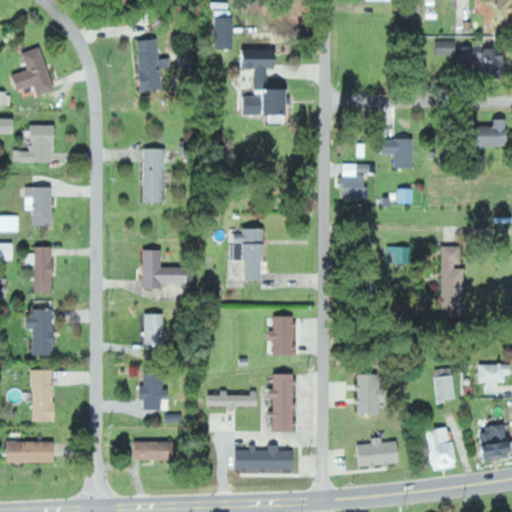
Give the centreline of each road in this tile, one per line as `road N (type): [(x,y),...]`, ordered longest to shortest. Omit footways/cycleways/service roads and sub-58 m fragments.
road 1 (residential): [(99,506),(97,102),(82,43),(45,0)]
road 2 (residential): [(324,498),(326,0)]
road 3 (tertiary): [(19,511),(324,498),(511,478)]
road 4 (residential): [(511,99),(325,96)]
